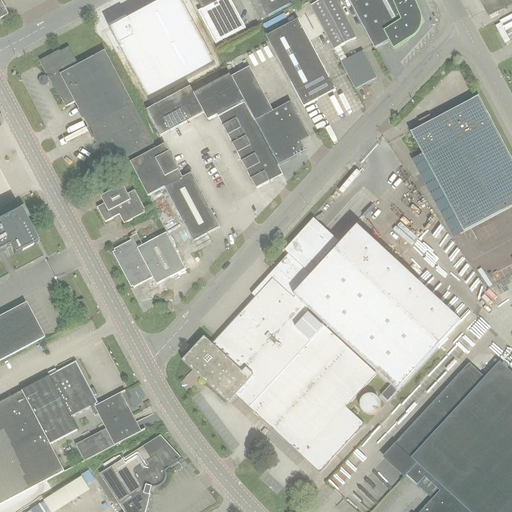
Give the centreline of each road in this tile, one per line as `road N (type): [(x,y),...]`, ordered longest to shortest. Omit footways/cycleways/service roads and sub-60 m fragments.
road 1 (unclassified): [(145,366),(432,55),(465,29)]
road 2 (tertiary): [(145,366),(0,90)]
road 3 (unknown): [(511,247),(466,248),(378,114)]
road 4 (tertiary): [(243,500),(171,412),(145,366)]
